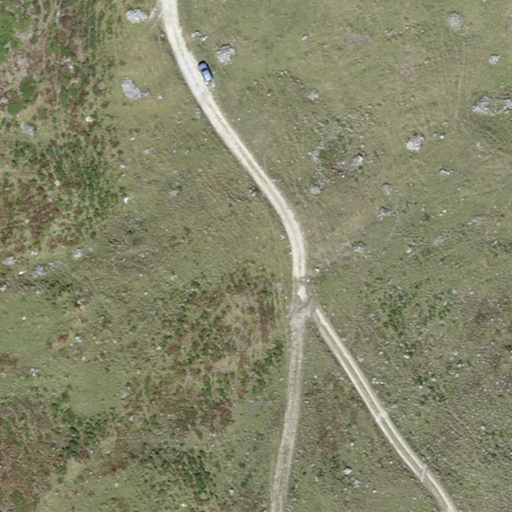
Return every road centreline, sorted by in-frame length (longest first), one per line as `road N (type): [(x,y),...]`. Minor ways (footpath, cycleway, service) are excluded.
road 1 (track): [(166,0),(195,89),(298,231),(305,293)]
road 2 (track): [(305,293),(445,511)]
road 3 (track): [(305,293),(273,511)]
